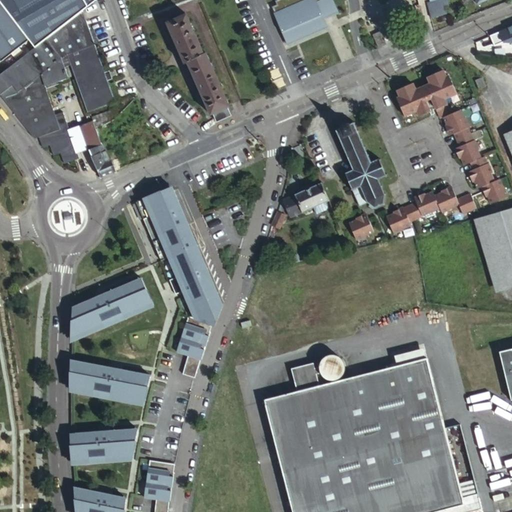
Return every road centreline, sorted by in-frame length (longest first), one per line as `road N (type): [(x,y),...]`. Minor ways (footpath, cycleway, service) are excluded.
road 1 (unknown): [(283,511),(255,403),(265,373),(329,350),(388,357),(426,348),(448,368),(487,511)]
road 2 (unclassified): [(274,114),(275,180),(206,388),(181,511)]
road 3 (tertiary): [(67,243),(57,361),(62,511)]
road 4 (unclassified): [(201,146),(137,79),(108,0)]
road 5 (residential): [(368,75),(414,187),(455,169)]
road 6 (tertiary): [(511,13),(368,75)]
road 7 (tertiary): [(201,146),(90,203)]
